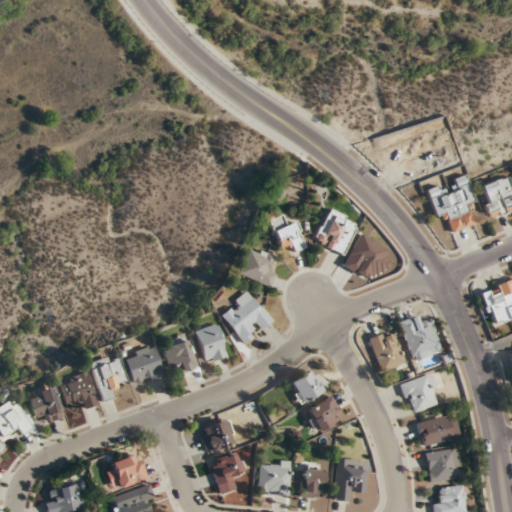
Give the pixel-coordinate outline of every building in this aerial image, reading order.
[(433,217),(444,213),(450,233),(473,226),(467,205),(474,203),(465,175),(445,181),(445,184),(425,190),(433,217)] [(511,211),(511,188),(508,176),(476,187),(487,219),(511,211)] [(341,255),(357,222),(327,209),(312,242),(341,255)] [(293,221),(283,225),(280,216),(266,221),(277,249),(289,245),(292,253),(303,248),(293,221)] [(342,268),(368,279),(371,273),(382,277),(389,261),(383,259),(388,248),(356,234),(342,268)] [(269,266),(272,256),(247,246),(237,275),(269,287),(276,269),(269,266)] [(511,279),(479,292),(493,327),(511,319),(511,279)] [(255,335),(272,320),(246,290),(218,315),(244,345),(255,335)] [(431,320),(419,325),(416,316),(397,323),(411,361),(442,350),(431,320)] [(193,332),(205,364),(228,356),(216,323),(193,332)] [(367,340),(380,373),(406,362),(393,329),(367,340)] [(178,365),(181,373),(195,368),(184,336),(167,342),(170,347),(162,350),(168,368),(178,365)] [(164,380),(154,346),(124,355),(131,381),(142,378),(145,385),(164,380)] [(126,383),(117,355),(88,364),(101,402),(113,398),(109,388),(126,383)] [(288,382),(299,404),(325,391),(314,369),(288,382)] [(97,404),(86,372),(57,382),(65,405),(74,402),(78,411),(97,404)] [(408,414),(441,404),(432,374),(399,384),(408,414)] [(43,414),(45,423),(60,418),(51,387),(27,395),(34,417),(43,414)] [(304,410),(315,432),(342,419),(332,397),(304,410)] [(31,428),(10,399),(0,406),(0,433),(3,437),(12,431),(17,438),(31,428)] [(460,439),(456,418),(445,421),(444,413),(416,419),(421,447),(460,439)] [(203,449),(232,446),(229,423),(200,426),(203,449)] [(455,470),(461,469),(458,449),(424,453),(428,483),(456,479),(455,470)] [(237,489),(234,478),(242,475),(235,453),(208,462),(219,495),(237,489)] [(111,461),(117,487),(145,480),(140,454),(111,461)] [(333,501),(352,502),(352,493),(363,493),(365,472),(355,471),(356,460),(335,459),(333,501)] [(290,463),(258,462),(257,494),(289,494),(290,463)] [(321,499),(324,471),(301,468),(298,497),(321,499)] [(45,503),(46,511),(66,511),(83,509),(79,485),(51,489),(52,501),(45,503)] [(147,511),(146,506),(154,503),(148,485),(109,498),(113,511),(147,511)] [(466,511),(464,486),(440,488),(441,499),(432,500),(432,511),(466,511)]
